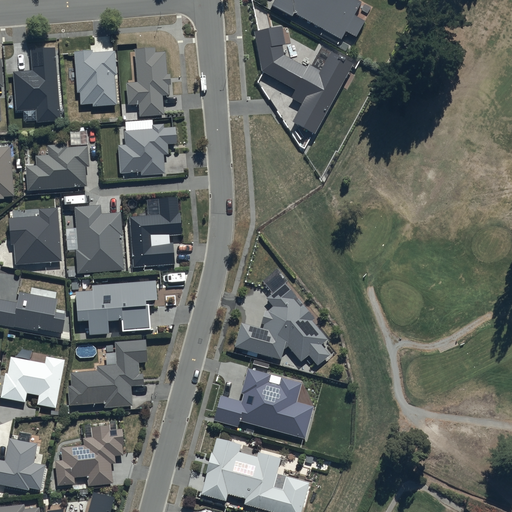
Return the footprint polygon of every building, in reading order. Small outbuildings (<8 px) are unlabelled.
[(275,0),(271,7),(293,19),(295,15),(342,41),(346,33),(356,39),(365,24),(354,18),(361,4),(353,0),(339,0),(339,1),(336,0),(275,0)] [(283,27),(254,33),(262,73),(296,92),(292,100),(303,106),(293,124),(315,137),(354,67),(331,54),(321,73),(310,67),(308,70),(285,57),(283,47),(286,46),(283,27)] [(55,49),(31,51),(33,71),(13,73),(16,113),(36,111),(37,123),(61,121),(55,49)] [(155,49),(135,50),(137,84),(126,85),(128,107),(139,106),(140,118),(164,116),(163,97),(169,97),(169,87),(171,87),(171,76),(167,76),(166,53),(156,54),(155,49)] [(93,52),(75,53),(78,94),(80,94),(81,106),(93,105),(93,108),(117,107),(115,77),(117,77),(115,52),(93,54),(93,52)] [(154,131),(126,133),(127,147),(119,147),(121,174),(141,173),(141,177),(166,175),(164,157),(169,156),(168,146),(178,145),(176,128),(164,129),(164,126),(153,126),(154,131)] [(65,145),(48,147),(48,156),(36,157),(37,167),(27,168),(28,192),(87,188),(86,169),(89,168),(88,148),(66,149),(65,145)] [(11,148),(0,148),(0,201),(5,201),(5,198),(15,198),(11,148)] [(179,198),(159,200),(160,215),(130,218),(134,269),(179,265),(178,244),(170,245),(170,236),(182,235),(183,240),(187,240),(185,213),(180,213),(179,198)] [(102,206),(74,208),(79,274),(124,271),(122,238),(123,238),(122,213),(102,215),(102,206)] [(59,209),(38,210),(39,218),(10,219),(12,246),(15,246),(16,266),(62,263),(59,209)] [(289,283),(278,269),(262,282),(273,295),(268,300),(274,308),(268,313),(265,312),(262,326),(264,327),(263,330),(241,324),(234,351),(282,363),(285,352),(289,349),(301,364),(310,357),(318,367),(331,357),(322,347),(329,341),(314,323),(317,321),(287,285),(289,283)] [(93,293),(76,294),(79,325),(89,324),(90,338),(110,336),(109,324),(122,323),(123,334),(151,332),(150,308),(154,308),(154,303),(158,303),(157,282),(92,287),(93,293)] [(18,303),(0,299),(0,327),(41,334),(41,331),(65,335),(68,314),(57,312),(59,300),(19,293),(18,303)] [(69,387),(70,408),(104,405),(105,410),(133,408),(132,388),(145,387),(144,376),(140,376),(139,365),(148,364),(146,342),(115,344),(117,366),(97,367),(98,372),(71,374),(72,387),(69,387)] [(46,365),(12,358),(9,375),(5,375),(1,399),(26,404),(27,395),(40,397),(38,406),(56,410),(66,361),(47,358),(46,365)] [(302,385),(249,371),(242,396),(244,397),(242,403),(222,397),(215,423),(239,429),(241,423),(306,441),(315,409),(297,404),(302,385)] [(84,446),(61,448),(62,461),(56,461),(57,486),(76,485),(75,478),(88,478),(88,486),(114,485),(112,465),(116,464),(116,457),(124,456),(123,446),(125,446),(123,429),(110,430),(110,427),(107,427),(107,424),(93,425),(93,428),(92,428),(92,438),(84,439),(84,446)] [(38,445),(10,440),(6,463),(0,461),(0,486),(30,492),(30,490),(41,492),(46,467),(35,465),(38,445)] [(240,447),(217,441),(202,497),(227,503),(228,497),(246,502),(244,507),(262,511),(302,511),(310,485),(287,479),(283,493),(273,490),(282,460),(259,454),(258,459),(238,454),(240,447)] [(113,511),(117,501),(93,494),(88,511),(113,511)]
